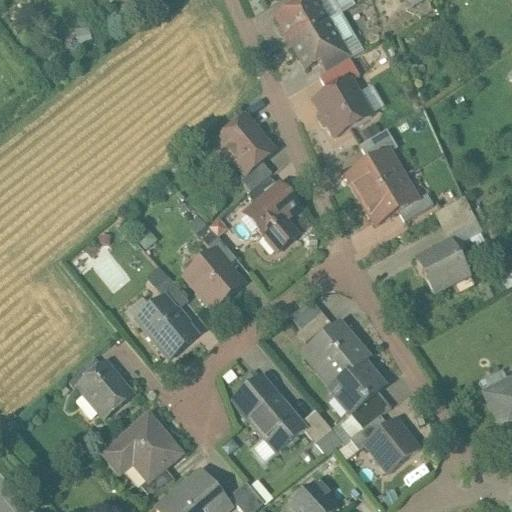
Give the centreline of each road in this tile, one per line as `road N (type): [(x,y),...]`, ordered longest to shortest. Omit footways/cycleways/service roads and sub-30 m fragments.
road 1 (residential): [(231,0),(344,246)]
road 2 (residential): [(344,246),(465,453)]
road 3 (residential): [(344,246),(182,394)]
